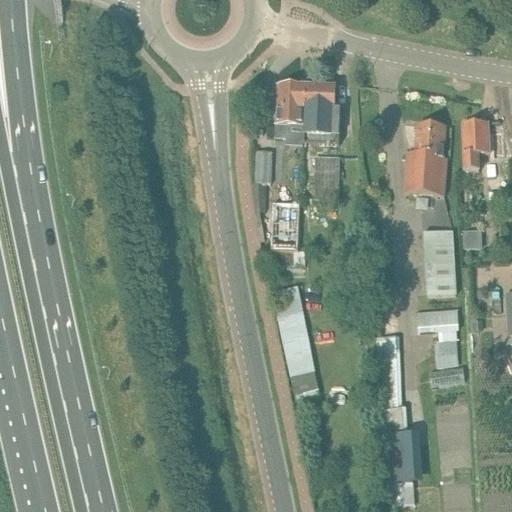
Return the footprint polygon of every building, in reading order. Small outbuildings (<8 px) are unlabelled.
[(306,115),(307,88),(277,87),(276,107),(269,106),(269,113),(276,114),(275,127),(277,127),(277,138),(291,138),(291,129),(305,129),(306,115)] [(307,88),(306,115),(317,116),(317,129),(338,130),(339,112),(334,112),(335,90),(307,88)] [(462,127),(463,147),(464,170),(478,169),(478,157),(490,157),(489,145),(488,125),(462,127)] [(407,155),(406,175),(404,197),(444,200),(445,181),(447,161),(443,161),(445,130),(419,128),(417,156),(407,155)] [(315,160),(314,202),(337,202),(338,160),(315,160)] [(278,266),(303,267),(305,226),(280,225),(278,266)] [(428,298),(456,296),(451,233),(423,235),(428,298)] [(464,236),(464,250),(480,250),(480,236),(464,236)] [(458,312),(417,313),(418,333),(434,332),(434,370),(459,369),(458,312)] [(312,342),(287,347),(294,382),(319,377),(312,342)] [(413,485),(390,487),(391,509),(415,508),(413,485)]
